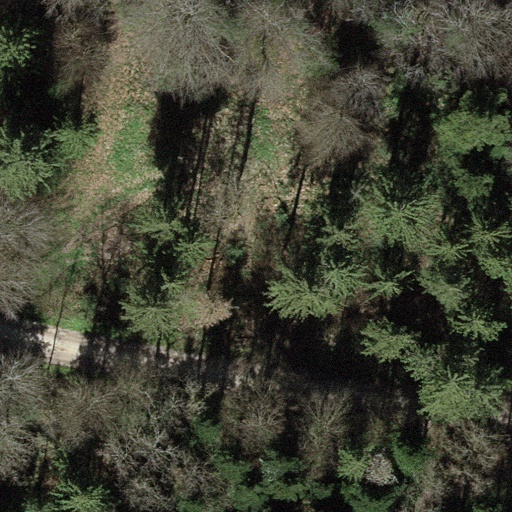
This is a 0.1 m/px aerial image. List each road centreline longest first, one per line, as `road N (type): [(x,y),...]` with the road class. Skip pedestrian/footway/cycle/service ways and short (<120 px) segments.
road 1 (track): [(0,319),(511,380)]
road 2 (track): [(357,511),(511,486)]
